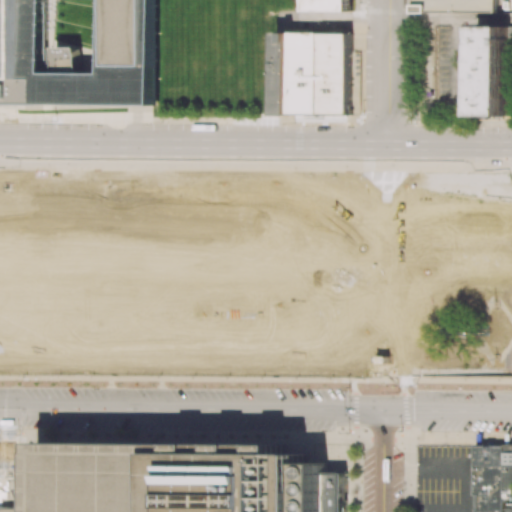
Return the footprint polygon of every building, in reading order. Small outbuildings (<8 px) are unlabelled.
[(0,0),(0,102),(152,105),(158,105),(158,0),(0,0)] [(214,0),(173,0),(173,28),(182,28),(182,37),(197,37),(198,20),(208,20),(215,20),(214,0)] [(308,0),(308,12),(355,11),(355,0),(308,0)] [(421,0),(421,12),(502,13),(502,0),(421,0)] [(502,0),(511,0),(511,13),(502,13),(502,0)] [(481,27),(480,118),(511,119),(511,27),(481,27)] [(278,34),(279,114),(279,118),(353,117),(353,33),(278,34)] [(0,511),(335,511),(336,475),(328,475),(328,457),(307,458),(307,445),(40,443),(39,507),(0,507),(0,511)] [(476,511),(476,444),(511,444),(511,511),(476,511)] [(335,511),(336,475),(346,475),(346,511),(335,511)]
